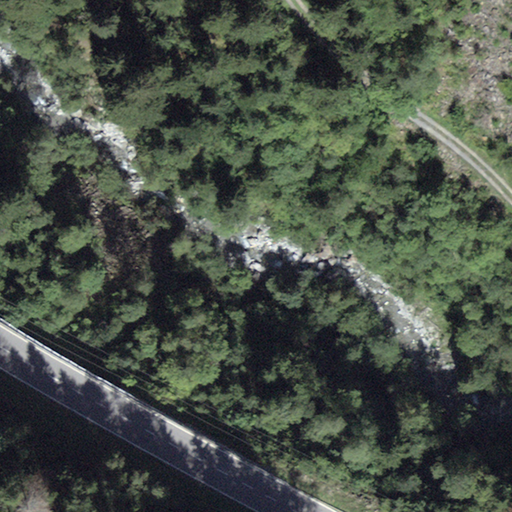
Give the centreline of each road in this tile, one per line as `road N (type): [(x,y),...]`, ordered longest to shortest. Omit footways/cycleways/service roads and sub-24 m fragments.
road 1 (secondary): [(0,345),(297,511)]
road 2 (track): [(511,201),(474,161),(329,57),(292,0)]
